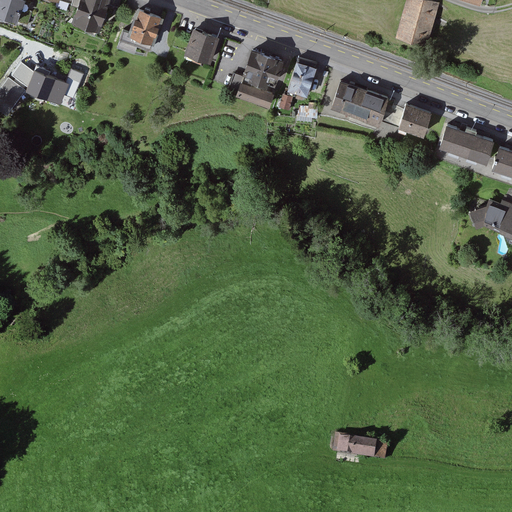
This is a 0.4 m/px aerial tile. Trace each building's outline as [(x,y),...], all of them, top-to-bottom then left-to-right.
[(23,0),(0,0),(0,19),(14,25),(23,0)] [(110,0),(75,0),(69,22),(101,32),(110,0)] [(439,6),(422,0),(402,0),(389,39),(424,51),(439,6)] [(162,20),(140,11),(128,40),(151,49),(162,20)] [(214,38),(186,29),(177,55),(205,65),(214,38)] [(278,62),(244,49),(226,97),(260,109),(278,62)] [(33,64),(22,89),(53,103),(58,91),(74,98),(80,84),(33,64)] [(312,71),(293,65),(285,92),(304,98),(312,71)] [(388,101),(342,84),(334,107),(380,123),(388,101)] [(279,105),(289,109),(294,97),(284,93),(279,105)] [(314,120),(315,106),(300,105),(299,118),(314,120)] [(424,117),(400,108),(393,128),(417,136),(424,117)] [(492,146),(441,127),(435,145),(485,164),(492,146)] [(511,153),(495,148),(488,169),(511,177),(511,153)] [(511,205),(494,199),(491,206),(482,203),(475,221),(511,235),(511,205)] [(384,441),(328,434),(325,451),(382,459),(384,441)]
